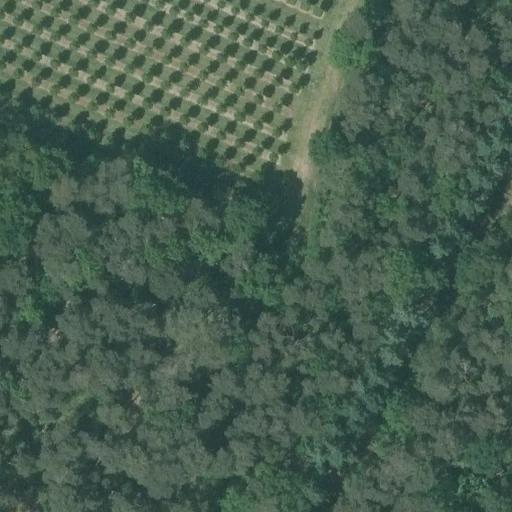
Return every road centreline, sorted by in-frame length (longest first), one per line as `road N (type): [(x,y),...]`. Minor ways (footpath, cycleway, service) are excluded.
road 1 (track): [(511,60),(263,511)]
road 2 (unknown): [(511,151),(311,511)]
road 3 (track): [(0,143),(211,199)]
